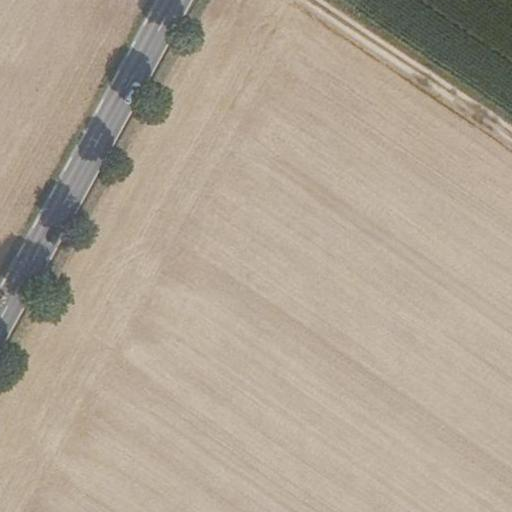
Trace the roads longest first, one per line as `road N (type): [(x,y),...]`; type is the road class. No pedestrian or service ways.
road 1 (primary): [(174,0),(0,320)]
road 2 (track): [(511,143),(305,0)]
